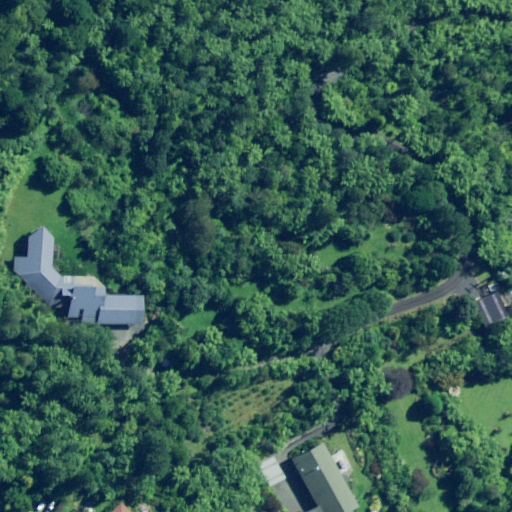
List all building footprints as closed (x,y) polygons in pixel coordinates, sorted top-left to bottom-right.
[(58,268),(60,237),(49,229),(37,236),(35,258),(22,257),(21,272),(33,284),(60,309),(73,310),(72,318),(87,319),(86,324),(146,329),(149,299),(107,296),(108,287),(75,284),(58,268)] [(182,362),(170,356),(166,366),(178,371),(182,362)] [(315,511),(363,511),(327,444),(298,460),(324,507),(315,511)] [(81,511),(65,502),(58,511),(81,511)] [(134,511),(124,502),(114,511),(134,511)]
